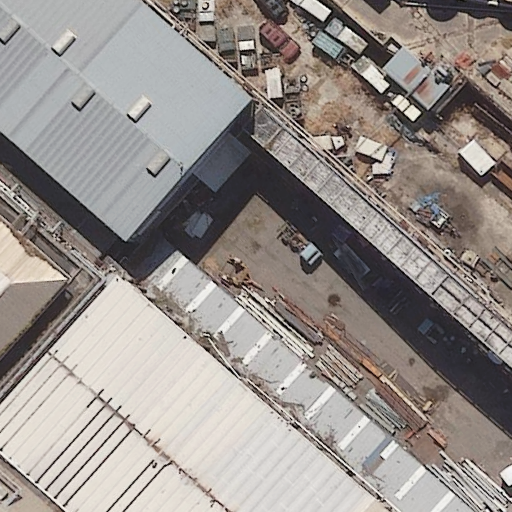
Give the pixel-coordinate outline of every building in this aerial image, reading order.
[(267,95),(156,0),(0,0),(0,104),(147,232),(267,95)] [(511,511),(511,458),(192,181),(147,232),(470,511),(511,511)] [(0,414),(110,289),(0,193),(0,414)] [(408,511),(141,268),(0,432),(0,442),(80,511),(408,511)] [(80,511),(0,442),(0,511),(80,511)]
